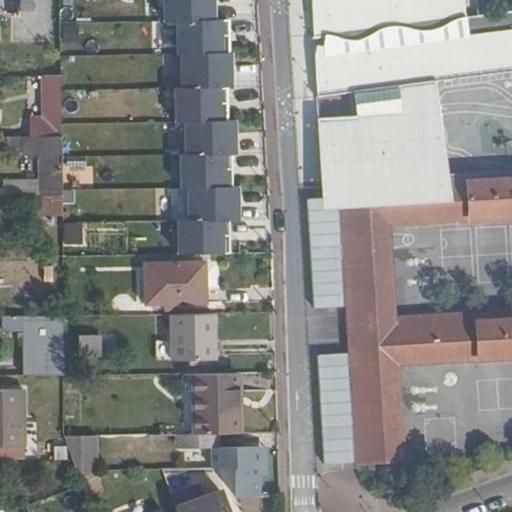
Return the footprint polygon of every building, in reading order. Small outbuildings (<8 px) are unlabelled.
[(7,0),(8,17),(60,16),(60,0),(7,0)] [(175,23),(215,22),(214,0),(162,0),(163,23),(175,23)] [(469,18),(468,17),(466,0),(350,0),(347,0),(313,0),(312,6),(313,16),(313,21),(315,49),(331,49),(332,53),(329,58),(317,55),(315,66),(315,106),(317,106),(348,102),(350,126),(317,128),(319,168),(320,211),(341,210),(343,244),(357,463),(403,462),(397,365),(511,358),(511,314),(394,322),(387,226),(511,217),(511,32),(471,38),(469,18)] [(511,32),(511,12),(481,17),(469,18),(471,38),(511,32)] [(180,56),(225,55),(225,22),(215,22),(175,23),(176,56),(180,56)] [(42,77),(61,77),(64,77),(64,44),(43,45),(42,77)] [(180,56),(180,88),(225,88),(230,88),(230,55),(225,55),(180,56)] [(31,138),(62,138),(61,77),(42,77),(42,117),(31,117),(31,138)] [(185,122),(225,122),(225,88),(180,88),(171,88),(171,122),(185,122)] [(185,122),(185,155),(230,155),(235,155),(235,122),(225,122),(185,122)] [(5,155),(26,155),(25,138),(4,138),(5,155)] [(41,197),(63,196),(62,138),(31,138),(25,138),(26,155),(38,155),(38,187),(23,187),(23,182),(8,182),(7,197),(12,197),(41,197)] [(185,155),(180,155),(180,190),(187,190),(231,189),(230,155),(185,155)] [(187,190),(187,222),(229,222),(238,222),(238,189),(231,189),(187,190)] [(42,217),(63,217),(63,196),(41,197),(42,217)] [(187,222),(177,222),(178,254),(229,254),(229,222),(187,222)] [(199,263),(146,264),(146,304),(200,304),(199,263)] [(207,314),(169,315),(169,362),(207,361),(207,314)] [(207,314),(207,361),(217,361),(217,314),(207,314)] [(0,333),(21,334),(22,378),(64,377),(63,317),(0,317),(0,333)] [(79,337),(79,356),(101,357),(101,337),(79,337)] [(235,375),(182,375),(183,432),(211,431),(218,431),(236,430),(235,375)] [(25,393),(0,392),(0,447),(24,448),(25,393)] [(211,431),(183,432),(176,432),(177,451),(213,450),(218,450),(218,431),(211,431)] [(65,436),(71,454),(95,454),(95,435),(65,436)] [(237,493),(262,493),(261,450),(218,450),(213,450),(213,467),(235,466),(237,493)] [(71,454),(73,460),(76,470),(96,469),(95,454),(71,454)] [(76,470),(83,487),(88,500),(105,494),(96,469),(76,470)] [(177,510),(177,511),(229,511),(223,495),(177,510)]
